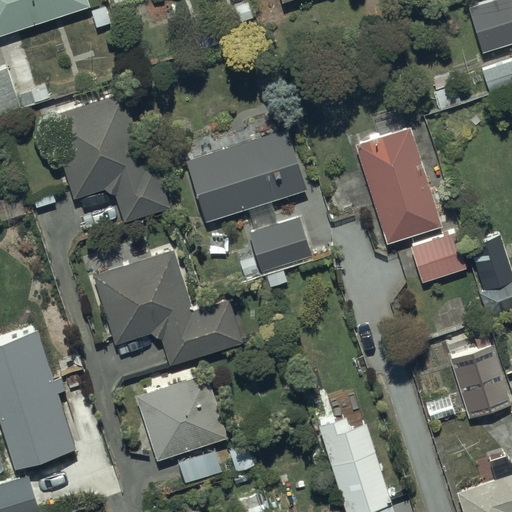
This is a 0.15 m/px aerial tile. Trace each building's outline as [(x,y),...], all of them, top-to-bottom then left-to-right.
[(0,0),(0,29),(85,3),(83,0),(0,0)] [(511,11),(509,0),(475,0),(464,3),(475,49),(511,39),(511,11)] [(7,55),(15,86),(32,82),(24,51),(7,55)] [(511,55),(477,67),(484,88),(511,79),(511,55)] [(4,64),(0,65),(0,107),(16,103),(4,64)] [(43,115),(69,194),(100,185),(100,186),(101,186),(102,187),(103,188),(104,188),(104,189),(105,189),(106,190),(107,190),(108,191),(109,191),(110,191),(110,192),(111,192),(120,218),(165,203),(152,161),(148,162),(123,88),(43,115)] [(350,140),(382,239),(437,221),(406,123),(350,140)] [(182,157),(201,218),(302,186),(283,125),(182,157)] [(298,214),(244,230),(252,255),(239,259),(243,276),(310,257),(298,214)] [(451,228),(408,244),(420,278),(463,262),(451,228)] [(511,276),(496,232),(466,242),(480,286),(511,276)] [(88,272),(110,339),(146,331),(147,331),(147,332),(148,333),(149,334),(150,334),(150,335),(151,335),(151,336),(152,336),(153,336),(154,336),(154,337),(155,337),(156,337),(157,337),(165,361),(236,338),(221,293),(197,301),(178,242),(88,272)] [(511,276),(474,289),(483,317),(511,307),(511,276)] [(0,334),(0,438),(7,463),(70,445),(53,388),(61,386),(57,373),(49,375),(34,324),(0,334)] [(507,403),(484,324),(470,328),(475,345),(446,353),(465,415),(507,403)] [(131,390),(152,456),(223,433),(202,367),(131,390)] [(314,421),(341,511),(386,511),(387,511),(360,419),(343,424),(340,414),(314,421)] [(211,445),(172,458),(179,480),(218,467),(211,445)] [(511,511),(511,470),(452,488),(458,511),(511,511)] [(24,472),(0,479),(0,511),(33,511),(36,511),(24,472)] [(234,511),(266,511),(263,502),(235,511),(234,511)]
